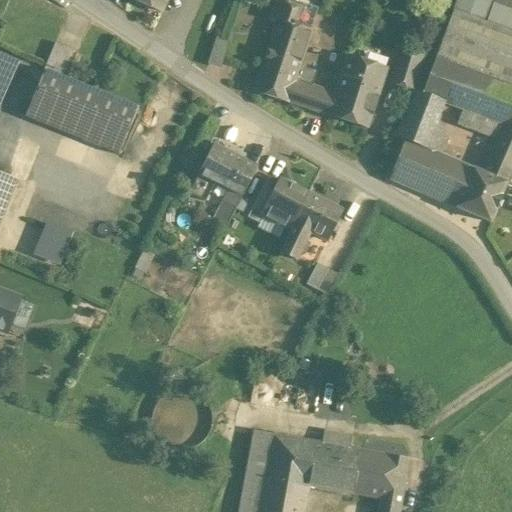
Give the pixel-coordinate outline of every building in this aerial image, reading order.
[(166,0),(131,0),(161,13),(166,0)] [(511,0),(459,0),(455,13),(501,30),(505,17),(492,12),(496,0),(511,0)] [(505,17),(501,30),(508,33),(511,22),(511,0),(496,0),(492,12),(505,17)] [(501,30),(455,13),(437,60),(511,87),(511,34),(508,33),(501,30)] [(277,21),(254,93),(256,94),(304,109),(316,73),(298,68),(310,31),(281,22),(277,21)] [(220,67),(226,42),(213,39),(207,64),(220,67)] [(74,53),(55,46),(45,72),(62,78),(68,65),(69,65),(74,53)] [(390,84),(411,91),(423,56),(403,49),(390,84)] [(0,90),(13,61),(0,55),(0,90)] [(387,70),(348,57),(328,117),(368,130),(387,70)] [(506,126),(511,128),(511,87),(437,60),(424,96),(446,104),(445,107),(462,113),(505,129),(506,126)] [(79,69),(69,65),(68,65),(62,78),(73,83),(79,69)] [(138,110),(45,73),(27,119),(120,156),(138,110)] [(445,107),(446,104),(424,96),(413,92),(396,138),(406,143),(407,141),(424,148),(429,135),(434,136),(445,107)] [(500,139),(505,129),(462,113),(459,123),(500,139)] [(505,129),(500,139),(496,150),(511,157),(511,128),(506,126),(505,129)] [(424,196),(441,156),(424,148),(407,141),(406,143),(392,182),(424,196)] [(244,163),(212,148),(197,179),(229,195),(244,163)] [(511,157),(496,150),(490,163),(511,172),(511,157)] [(474,170),(441,156),(424,196),(457,210),(474,170)] [(511,174),(511,172),(490,163),(485,175),(508,185),(511,174)] [(485,175),(474,170),(457,210),(490,225),(508,185),(485,175)] [(0,175),(0,226),(18,182),(0,175)] [(290,232),(308,196),(280,182),(262,218),(290,232)] [(290,232),(280,251),(298,260),(311,234),(328,242),(342,213),(308,196),(290,232)] [(52,221),(39,219),(28,223),(19,231),(13,242),(13,254),(18,266),(27,274),(39,278),(51,277),(62,271),(69,261),(72,249),(69,237),(62,227),(52,221)] [(305,285),(326,295),(337,274),(315,264),(305,285)] [(0,332),(7,336),(20,302),(0,294),(0,332)] [(153,415),(153,430),(161,444),(174,451),(190,451),(203,443),(210,430),(210,415),(203,402),(189,394),(174,394),(161,402),(153,415)] [(261,511),(267,481),(275,437),(254,434),(239,511),(261,511)] [(323,446),(350,451),(352,440),(325,435),(323,446)] [(319,445),(275,437),(267,481),(311,489),(316,462),(319,445)] [(323,446),(319,445),(316,462),(311,489),(355,497),(363,453),(350,451),(323,446)] [(409,462),(363,453),(355,497),(383,502),(403,506),(409,462)] [(305,511),(311,489),(267,481),(261,511),(305,511)] [(401,511),(403,506),(383,502),(380,511),(401,511)]
